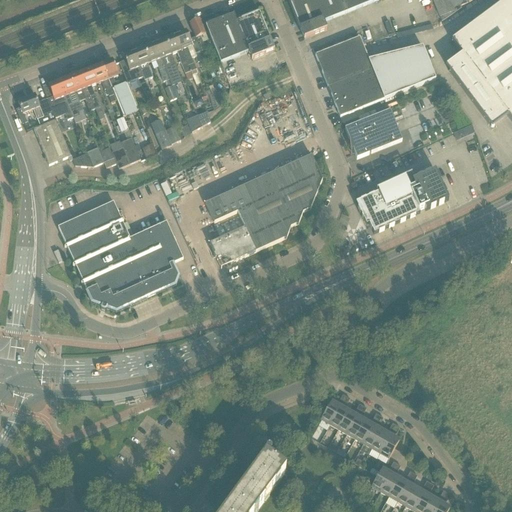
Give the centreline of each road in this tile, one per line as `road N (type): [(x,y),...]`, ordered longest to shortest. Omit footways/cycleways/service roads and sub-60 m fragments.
road 1 (unclassified): [(29,284),(56,291),(83,319),(126,331),(311,251),(339,185),(269,0)]
road 2 (secondary): [(27,391),(89,392),(162,379),(252,341),(328,287)]
road 3 (secondary): [(328,287),(125,370),(32,368)]
road 4 (unclassified): [(334,377),(355,320),(378,289),(511,221)]
road 5 (unclassified): [(0,83),(219,0)]
road 6 (residential): [(334,377),(257,404),(182,511)]
road 7 (secondary): [(328,287),(511,203)]
road 8 (residential): [(470,511),(469,496),(411,419),(334,377)]
road 9 (unclassified): [(29,284),(31,198),(0,109)]
